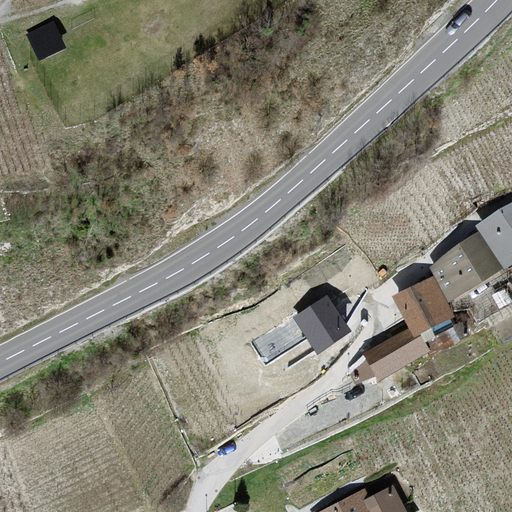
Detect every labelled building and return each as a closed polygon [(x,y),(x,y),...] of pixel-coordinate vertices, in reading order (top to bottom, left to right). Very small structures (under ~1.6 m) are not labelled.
[(56,19),(29,31),(41,60),(68,48),(56,19)] [(468,230),(497,274),(511,264),(511,216),(505,206),(468,230)] [(448,307),(497,274),(468,230),(418,263),(448,307)] [(387,299),(402,341),(440,327),(426,286),(387,299)] [(286,325),(304,359),(338,341),(319,307),(286,325)] [(344,511),(391,511),(385,495),(344,511)]
